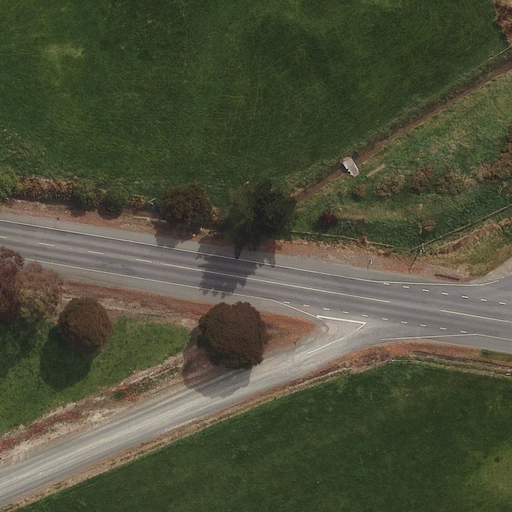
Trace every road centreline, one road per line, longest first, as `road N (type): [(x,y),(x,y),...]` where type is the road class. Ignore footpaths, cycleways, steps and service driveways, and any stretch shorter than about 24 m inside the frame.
road 1 (unclassified): [(366,322),(0,492)]
road 2 (primary): [(371,298),(0,236)]
road 3 (primary): [(511,322),(371,298)]
